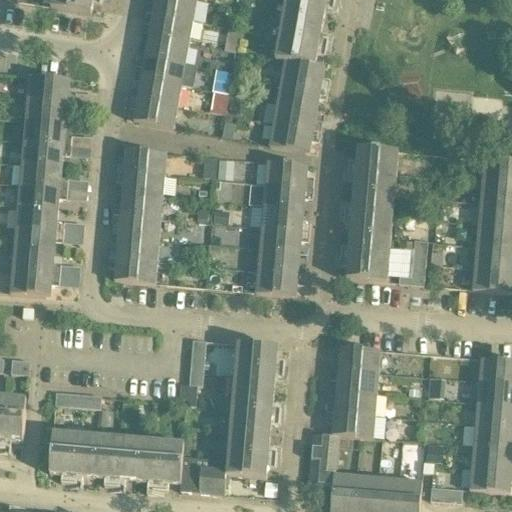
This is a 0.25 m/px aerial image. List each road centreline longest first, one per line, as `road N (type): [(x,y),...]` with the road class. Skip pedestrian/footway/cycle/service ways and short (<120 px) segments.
road 1 (residential): [(317,318),(276,329),(87,309),(120,55)]
road 2 (residential): [(317,318),(324,167),(349,0)]
road 3 (residential): [(511,333),(317,318)]
road 4 (residential): [(299,511),(317,318)]
road 5 (residential): [(120,55),(0,32)]
